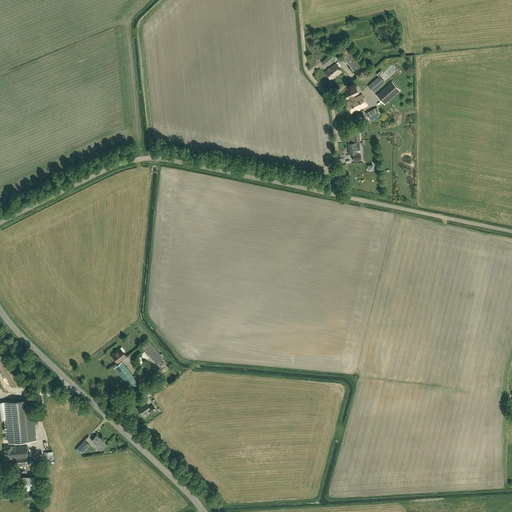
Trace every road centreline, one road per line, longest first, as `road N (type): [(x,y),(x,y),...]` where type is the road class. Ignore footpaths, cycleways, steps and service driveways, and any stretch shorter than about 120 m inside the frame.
road 1 (unclassified): [(511,231),(147,158),(0,223)]
road 2 (tertiary): [(203,511),(0,309)]
